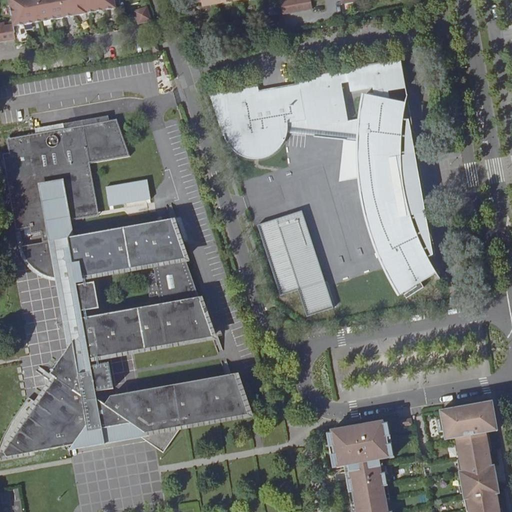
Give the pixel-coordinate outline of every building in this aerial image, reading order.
[(8,0),(12,25),(13,27),(117,10),(115,0),(8,0)] [(192,0),(193,4),(201,2),(203,12),(217,10),(216,9),(216,5),(222,4),(222,8),(237,5),(237,7),(251,4),(250,0),(192,0)] [(291,13),(288,0),(282,0),(281,0),(280,0),(283,15),(291,13)] [(298,12),(295,0),(288,0),(291,13),(298,12)] [(303,0),(295,0),(298,12),(305,11),(303,0)] [(311,0),(303,0),(305,11),(312,9),(312,5),(311,0)] [(152,21),(148,9),(135,12),(138,25),(152,21)] [(0,42),(15,40),(13,27),(12,25),(3,26),(3,24),(0,24),(0,42)] [(149,47),(152,54),(159,52),(156,45),(149,47)] [(402,63),(350,72),(351,84),(353,92),(376,89),(377,98),(367,97),(365,105),(362,120),(360,132),(360,135),(379,136),(378,172),(362,174),(363,185),(367,207),(369,215),(371,225),(379,250),(377,251),(380,259),(383,258),(385,262),(387,267),(393,280),(400,293),(433,272),(428,263),(422,265),(421,259),(425,258),(435,256),(427,215),(412,218),(407,219),(406,217),(399,219),(388,158),(396,156),(397,157),(399,157),(401,157),(406,157),(407,157),(409,156),(413,153),(415,151),(417,146),(418,140),(417,137),(415,132),(411,129),(408,128),(402,126),(407,104),(391,101),(389,93),(407,90),(402,63)] [(350,72),(340,74),(342,85),(344,85),(351,84),(350,72)] [(259,88),(210,96),(224,138),(228,136),(230,142),(233,147),(235,149),(238,152),(246,157),(251,157),(257,158),(264,157),(268,155),(273,153),(277,151),(281,146),(283,144),(286,139),(287,137),(279,134),(283,130),(280,125),(288,124),(308,120),(309,129),(333,125),(332,117),(337,116),(339,124),(350,122),(344,85),(342,85),(340,74),(300,81),(301,86),(260,94),(259,88)] [(56,330),(59,331),(63,331),(66,331),(70,355),(0,454),(0,459),(15,457),(67,449),(142,435),(149,439),(166,450),(180,428),(207,422),(241,416),(226,377),(112,396),(107,405),(99,400),(98,392),(115,389),(110,364),(93,367),(91,359),(217,337),(210,318),(206,319),(177,241),(183,239),(176,221),(70,239),(67,224),(66,218),(100,213),(92,165),(98,164),(131,158),(118,121),(109,122),(108,117),(63,126),(64,130),(5,140),(8,152),(0,153),(14,227),(28,225),(29,231),(31,237),(41,236),(42,244),(24,248),(25,253),(30,260),(33,263),(36,267),(40,270),(42,272),(50,276),(54,277),(57,278),(63,310),(58,311),(55,312),(53,314),(52,317),(51,320),(52,323),(54,327),(56,330)] [(279,134),(287,137),(287,136),(287,135),(288,133),(288,130),(289,129),(289,127),(289,125),(288,124),(280,125),(283,130),(279,134)] [(379,136),(360,135),(360,138),(360,145),(360,161),(361,175),(362,174),(378,172),(379,136)] [(412,218),(401,157),(399,157),(397,157),(396,156),(388,158),(399,219),(406,217),(407,219),(412,218)] [(107,217),(98,164),(92,165),(100,213),(66,218),(67,224),(107,217)] [(155,179),(114,186),(117,206),(158,199),(155,179)] [(299,290),(306,316),(331,309),(305,210),(259,222),(278,296),(299,290)] [(15,233),(29,231),(28,225),(14,227),(15,233)] [(497,431),(492,402),(488,403),(493,432),(497,431)] [(458,409),(440,412),(445,440),(456,438),(461,470),(459,470),(464,501),(467,500),(468,511),(499,511),(497,495),(500,494),(498,485),(495,485),(493,476),(496,475),(494,464),(491,465),(486,433),(493,432),(488,403),(477,405),(478,409),(458,412),(458,409)] [(411,420),(400,422),(401,428),(412,425),(411,420)] [(377,426),(377,423),(363,426),(363,427),(351,429),(351,427),(337,430),(337,433),(327,434),(330,448),(332,448),(333,455),(331,455),(333,468),(348,466),(351,479),(347,480),(349,492),(353,492),(355,506),(386,500),(383,486),(387,485),(385,473),(381,474),(379,460),(393,458),(391,445),(389,445),(387,438),(390,437),(388,424),(377,426)] [(388,511),(386,500),(355,506),(356,511),(388,511)]
